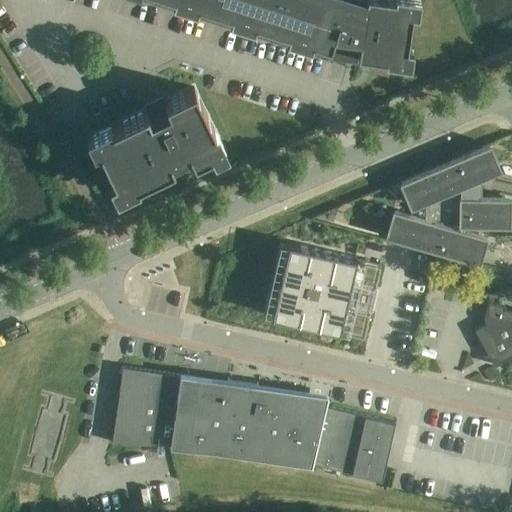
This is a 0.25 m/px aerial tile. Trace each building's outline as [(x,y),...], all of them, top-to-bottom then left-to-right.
[(358,49),(357,57),(398,63),(400,50),(406,51),(412,16),(406,15),(408,2),(397,0),(365,0),(364,11),(330,0),(170,0),(174,1),(173,0),(190,0),(200,3),(198,9),(231,19),(233,13),(257,21),(255,27),(288,37),(290,31),(314,38),(312,45),(315,46),(330,50),(331,45),(350,48),(358,49)] [(149,117),(146,111),(98,134),(104,146),(98,149),(100,152),(113,180),(119,177),(125,190),(173,167),(167,155),(186,146),(193,162),(210,154),(207,148),(220,142),(193,88),(164,102),(167,108),(158,113),(149,117)] [(397,211),(389,237),(474,261),(481,235),(465,231),(465,224),(504,225),(504,198),(480,197),(480,183),(480,177),(495,171),(486,148),(485,146),(404,180),(414,205),(423,201),(422,218),(397,211)] [(334,225),(338,208),(313,219),(334,225)] [(270,315),(361,336),(378,263),(364,260),(287,242),(270,315)] [(511,311),(504,309),(505,306),(488,302),(483,319),(485,324),(473,330),(493,366),(503,361),(511,355),(511,311)] [(111,443),(173,445),(190,376),(122,367),(111,443)] [(173,445),(243,447),(258,386),(190,376),(173,445)] [(243,447),(311,463),(325,406),(280,395),(281,389),(258,386),(243,447)] [(381,479),(394,422),(325,406),(311,463),(381,479)]
